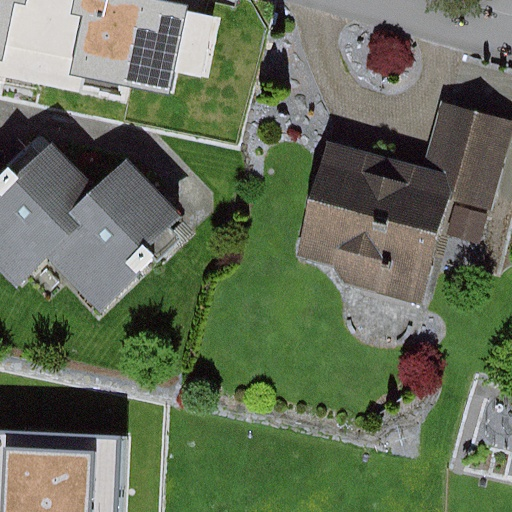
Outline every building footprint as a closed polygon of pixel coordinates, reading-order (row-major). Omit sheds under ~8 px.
[(181,0),(71,0),(56,57),(158,85),(181,0)] [(343,130),(308,256),(430,289),(456,193),(507,207),(511,188),(511,112),(458,98),(441,157),(343,130)] [(0,260),(22,283),(55,251),(88,220),(78,211),(106,184),(52,128),(0,178),(0,260)] [(136,155),(106,184),(78,211),(88,220),(55,251),(107,305),(198,218),(136,155)] [(123,511),(127,431),(0,425),(0,511),(123,511)]
